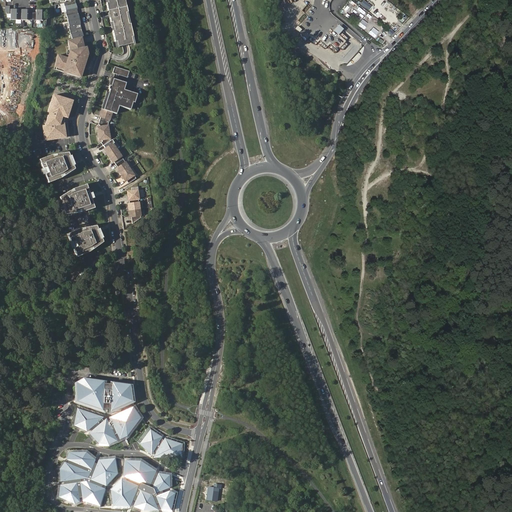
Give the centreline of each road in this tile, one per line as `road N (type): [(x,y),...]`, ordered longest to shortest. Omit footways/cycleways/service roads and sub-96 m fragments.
road 1 (residential): [(90,0),(101,58),(82,145),(109,189),(143,381)]
road 2 (motorway): [(394,511),(292,227)]
road 3 (motorway): [(261,236),(372,511)]
road 4 (tertiary): [(437,0),(362,78),(319,168)]
road 5 (tertiary): [(216,240),(219,354),(200,435)]
road 6 (primary): [(208,0),(245,175)]
road 7 (primary): [(274,167),(233,0)]
road 8 (residential): [(143,381),(71,373),(56,450)]
road 9 (residential): [(192,474),(133,453),(74,444),(56,450)]
